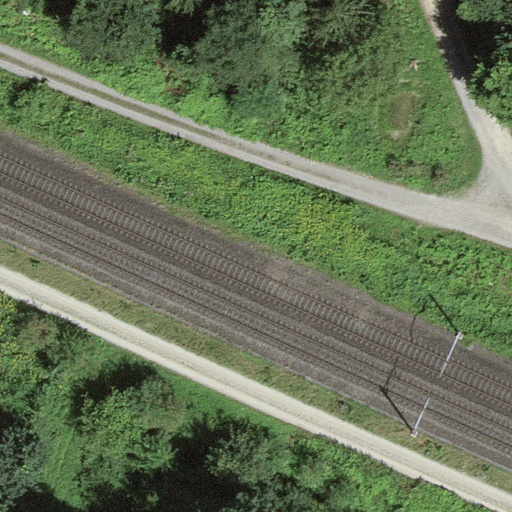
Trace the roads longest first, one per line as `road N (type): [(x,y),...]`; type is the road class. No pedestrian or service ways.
road 1 (track): [(0,281),(510,511)]
road 2 (track): [(511,246),(155,126),(0,60)]
road 3 (track): [(431,0),(457,72),(511,176)]
